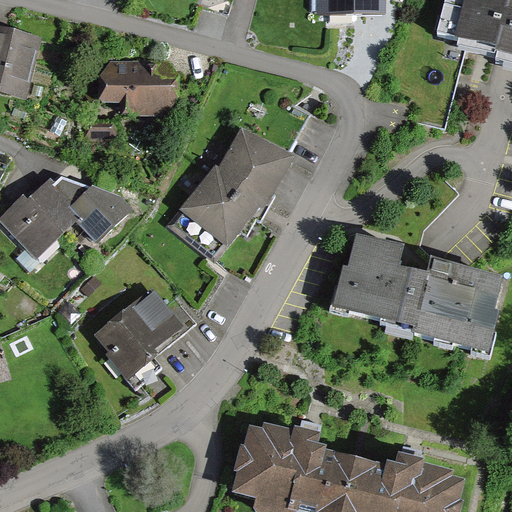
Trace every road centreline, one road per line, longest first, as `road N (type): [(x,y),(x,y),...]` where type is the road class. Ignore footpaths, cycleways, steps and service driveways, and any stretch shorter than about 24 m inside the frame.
road 1 (residential): [(0,496),(95,463),(188,407),(233,354),(351,140),(349,100)]
road 2 (residential): [(16,0),(328,80),(349,100)]
